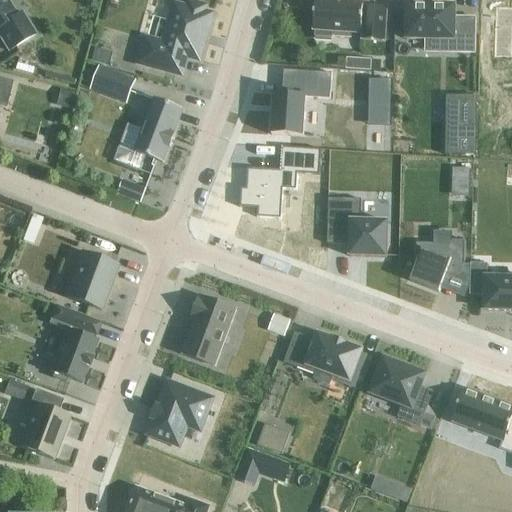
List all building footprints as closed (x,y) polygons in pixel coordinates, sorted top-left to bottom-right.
[(6,0),(0,0),(0,38),(8,52),(36,35),(22,13),(17,16),(6,0)] [(315,0),(315,18),(314,31),(316,31),(315,37),(332,38),(333,32),(362,34),(363,34),(362,40),(385,42),(387,10),(363,8),(364,1),(346,0),(345,0),(315,0)] [(174,4),(164,43),(146,38),(139,65),(183,77),(188,59),(201,62),(205,45),(204,45),(207,34),(208,35),(213,15),(206,13),(207,7),(189,2),(188,8),(174,4)] [(456,7),(408,6),(407,40),(445,41),(444,53),(475,54),(476,19),(456,19),(456,7)] [(511,10),(496,10),(495,58),(511,58),(511,10)] [(112,55),(97,50),(94,61),(109,65),(112,55)] [(360,60),(360,70),(372,71),(372,70),(372,62),(372,61),(360,60)] [(132,90),(135,81),(118,75),(100,68),(99,71),(93,86),(95,86),(128,99),(132,90)] [(275,95),(272,136),(300,138),(304,138),(306,98),(330,99),(332,75),(285,72),(283,96),(275,95)] [(77,81),(46,73),(44,77),(75,86),(77,81)] [(0,108),(6,110),(13,82),(0,78),(0,108)] [(392,82),(371,82),(371,100),(392,100),(392,82)] [(57,106),(69,109),(73,95),(61,92),(57,106)] [(447,97),(446,97),(446,156),(476,156),(477,125),(477,97),(461,97),(447,97)] [(129,125),(115,161),(127,166),(132,152),(135,153),(164,164),(169,149),(171,149),(176,135),(175,135),(184,110),(155,99),(143,130),(129,125)] [(241,189),(240,209),(244,209),(258,210),(258,213),(258,219),(267,219),(282,220),(282,208),(283,190),(290,191),(297,191),(297,184),(298,175),(309,176),(320,176),(321,162),(322,151),(303,150),(282,148),(281,157),(281,172),(248,170),(247,190),(244,190),(241,189)] [(470,170),(454,169),(454,183),(470,183),(470,170)] [(329,200),(327,247),(350,248),(350,253),(387,254),(388,218),(361,217),(361,201),(329,200)] [(32,216),(28,227),(39,232),(43,220),(32,216)] [(416,268),(411,283),(440,294),(448,273),(461,278),(465,266),(466,242),(452,242),(451,248),(435,247),(435,245),(417,245),(416,268)] [(65,298),(101,311),(108,293),(105,291),(108,282),(111,283),(117,266),(82,253),(77,265),(74,264),(68,280),(71,281),(65,298)] [(471,265),(470,297),(486,297),(485,311),(511,311),(511,279),(488,279),(488,265),(471,265)] [(215,367),(236,311),(200,297),(191,321),(195,322),(182,355),(215,367)] [(65,331),(49,372),(54,374),(52,378),(66,383),(67,379),(81,384),(88,368),(89,368),(92,359),(91,359),(97,342),(94,341),(95,337),(96,338),(101,324),(55,307),(48,325),(65,331)] [(270,331),(285,337),(291,322),(275,316),(270,331)] [(357,369),(363,351),(356,349),(347,345),(347,344),(345,343),(344,344),(337,342),(338,340),(335,339),(335,341),(327,338),(318,335),(313,348),(306,367),(317,371),(316,376),(314,380),(314,381),(330,386),(330,385),(332,381),(333,377),(351,384),(357,369)] [(385,361),(373,394),(403,406),(398,418),(421,427),(426,413),(413,408),(425,376),(401,367),(403,364),(388,358),(386,362),(385,361)] [(9,381),(3,394),(18,399),(23,386),(9,381)] [(201,432),(213,400),(168,383),(159,407),(156,406),(155,411),(157,412),(156,416),(153,415),(151,420),(154,421),(148,436),(180,448),(188,427),(198,431),(201,432)] [(461,402),(453,423),(478,433),(503,442),(502,445),(500,450),(511,455),(511,454),(511,422),(511,423),(511,422),(511,407),(499,402),(465,390),(461,402)] [(32,414),(20,449),(52,461),(69,417),(58,413),(63,400),(35,391),(27,412),(32,414)] [(286,445),(289,436),(282,433),(266,427),(262,436),(259,446),(275,452),(282,455),(286,445)] [(249,451),(237,481),(254,487),(258,474),(283,483),(290,466),(249,451)] [(393,485),(388,496),(407,503),(409,497),(411,492),(410,492),(393,485)] [(208,511),(210,508),(192,501),(189,508),(136,488),(127,511),(208,511)]
